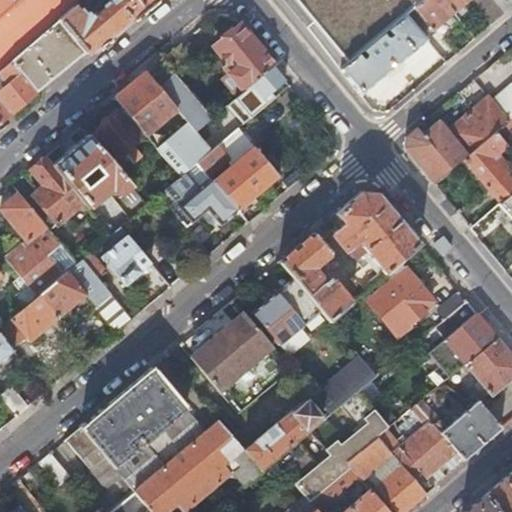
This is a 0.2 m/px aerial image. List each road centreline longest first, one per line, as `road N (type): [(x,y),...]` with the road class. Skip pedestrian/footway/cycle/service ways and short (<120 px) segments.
road 1 (residential): [(370,149),(0,461)]
road 2 (residential): [(197,0),(0,163)]
road 3 (residential): [(511,320),(370,149)]
road 4 (residential): [(370,149),(254,0)]
road 5 (residential): [(370,149),(511,29)]
